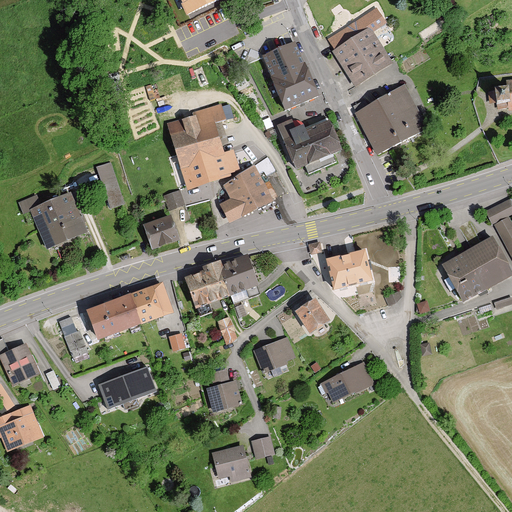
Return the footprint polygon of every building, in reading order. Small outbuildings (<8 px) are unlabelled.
[(179,0),(187,15),(219,0),(179,0)] [(377,9),(328,41),(358,88),(393,66),(373,34),(387,25),(377,9)] [(267,57),(262,59),(285,113),(319,99),(296,44),(294,45),(267,57)] [(505,92),(495,93),(496,101),(497,108),(508,107),(508,114),(511,113),(511,82),(504,83),(505,92)] [(403,88),(354,115),(378,158),(427,131),(403,88)] [(221,104),(163,123),(186,192),(237,175),(220,126),(227,123),(221,104)] [(291,123),(278,129),(297,175),(345,156),(330,121),(296,135),(291,123)] [(274,204),(254,167),(223,188),(231,202),(220,207),(230,227),(274,204)] [(182,191),(168,196),(174,213),(188,207),(182,191)] [(71,196),(30,212),(47,253),(87,236),(71,196)] [(169,215),(143,224),(152,250),(178,240),(169,215)] [(492,227),(511,260),(511,224),(509,218),(492,227)] [(460,259),(442,268),(460,303),(463,305),(511,279),(511,275),(494,241),(460,259)] [(320,243),(309,246),(309,247),(311,255),(322,252),(320,243)] [(352,255),(327,261),(335,294),(373,284),(365,252),(352,255)] [(249,258),(219,266),(230,296),(259,285),(249,258)] [(230,296),(219,266),(205,270),(185,277),(195,308),(230,296)] [(163,285),(131,297),(142,329),(157,324),(174,317),(163,285)] [(142,329),(131,297),(89,312),(100,344),(142,329)] [(329,324),(315,302),(295,316),(309,335),(311,339),(331,325),(329,324)] [(71,318),(58,323),(73,359),(88,354),(80,332),(77,333),(71,318)] [(230,318),(217,323),(226,347),(237,339),(230,318)] [(183,333),(168,338),(172,354),(187,350),(183,333)] [(262,349),(254,352),(264,376),(288,367),(286,364),(295,360),(287,339),(262,349)] [(0,359),(13,389),(40,377),(26,346),(9,353),(3,340),(0,341),(0,359)] [(340,379),(324,387),(334,407),(374,387),(363,367),(340,379)] [(147,368),(98,387),(108,412),(157,393),(147,368)] [(214,389),(206,391),(213,415),(243,407),(236,381),(230,382),(226,369),(210,373),(214,389)] [(53,372),(46,376),(54,392),(61,388),(53,372)] [(15,421),(0,426),(0,442),(5,455),(45,439),(32,405),(12,413),(15,421)] [(271,438),(251,442),(255,461),(275,457),(271,438)] [(242,450),(211,457),(218,487),(249,480),(242,450)]
